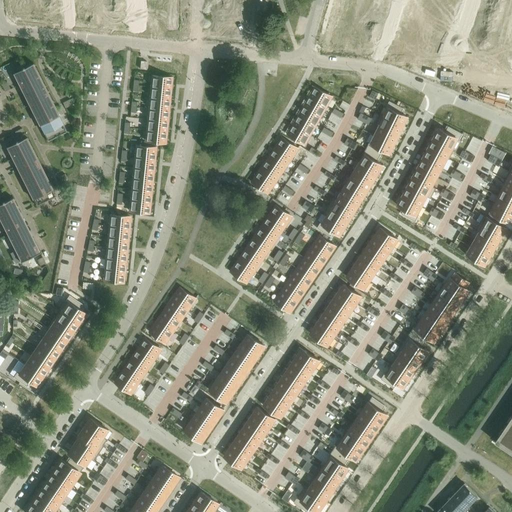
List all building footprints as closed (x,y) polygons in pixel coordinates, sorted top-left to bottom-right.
[(30,0),(12,0),(14,17),(32,15),(30,0)] [(59,0),(60,21),(78,20),(76,0),(59,0)] [(102,0),(104,25),(122,25),(121,0),(102,0)] [(180,32),(181,0),(162,0),(162,32),(180,32)] [(345,0),(336,0),(327,46),(345,50),(355,2),(345,0)] [(389,0),(387,13),(405,17),(408,0),(389,0)] [(498,26),(504,0),(485,0),(485,4),(480,3),(476,21),(498,26)] [(427,7),(414,53),(431,58),(445,12),(427,7)] [(393,54),(402,22),(385,17),(376,49),(393,54)] [(487,64),(495,31),(478,26),(470,60),(487,64)] [(67,132),(33,64),(13,73),(48,142),(67,132)] [(153,76),(151,87),(170,89),(172,78),(153,76)] [(10,90),(7,83),(2,85),(5,92),(10,90)] [(151,87),(150,98),(169,100),(170,89),(151,87)] [(316,87),(310,97),(327,107),(332,97),(316,87)] [(373,90),(370,97),(376,100),(379,93),(373,90)] [(310,97),(305,106),(321,116),(327,107),(310,97)] [(150,98),(149,109),(168,111),(169,100),(150,98)] [(73,105),(70,100),(63,103),(65,108),(73,105)] [(385,116),(385,117),(403,126),(408,117),(401,114),(404,109),(390,102),(387,108),(389,109),(385,116)] [(305,106),(299,116),(316,125),(321,116),(305,106)] [(149,109),(148,120),(167,121),(168,111),(149,109)] [(361,113),(358,119),(363,122),(367,116),(361,113)] [(376,124),(376,125),(378,126),(378,125),(399,135),(403,126),(385,117),(385,116),(381,114),(380,115),(376,124)] [(299,116),(294,125),(310,135),(316,125),(299,116)] [(367,116),(363,122),(369,125),(371,122),(372,118),(367,116)] [(148,120),(147,130),(166,132),(167,121),(148,120)] [(294,125),(288,135),(305,144),(310,135),(294,125)] [(373,135),(375,136),(394,145),(399,135),(378,125),(378,126),(373,135)] [(440,129),(434,139),(455,150),(454,150),(456,151),(457,151),(462,141),(460,140),(463,134),(449,127),(446,132),(440,129)] [(25,134),(22,129),(15,132),(17,138),(25,134)] [(147,130),(146,142),(165,143),(166,132),(147,130)] [(369,143),(367,149),(380,156),(383,150),(390,154),(394,145),(375,136),(371,144),(369,143)] [(56,197),(27,137),(7,147),(37,206),(56,197)] [(283,138),(275,149),(291,160),(298,149),(283,138)] [(348,138),(344,144),(350,147),(353,141),(348,138)] [(434,139),(429,148),(447,158),(449,159),(454,150),(455,150),(434,139)] [(353,141),(350,147),(355,150),(359,144),(353,141)] [(136,146),(135,157),(154,159),(155,148),(136,146)] [(429,148),(424,158),(442,167),(447,158),(429,148)] [(275,149),(268,160),(283,171),(291,160),(275,149)] [(359,161),(359,162),(378,174),(383,166),(377,162),(380,156),(367,149),(359,161)] [(462,153),(460,156),(465,159),(469,153),(463,150),(462,153)] [(469,153),(465,159),(471,162),(474,156),(469,153)] [(491,155),(488,161),(494,164),(497,158),(491,155)] [(135,157),(134,168),(153,170),(154,159),(135,157)] [(424,158),(419,167),(437,177),(442,169),(442,167),(424,158)] [(497,158),(494,164),(499,167),(499,166),(502,160),(497,158)] [(268,160),(260,171),(276,182),(283,171),(268,160)] [(352,168),(351,168),(356,171),(356,170),(373,181),(378,174),(359,162),(359,161),(357,160),(356,160),(352,168)] [(419,167),(414,177),(432,186),(437,177),(419,167)] [(134,168),(133,179),(152,181),(153,170),(134,168)] [(452,173),(450,176),(456,179),(459,172),(454,169),(452,173)] [(351,178),(369,189),(373,181),(356,170),(356,171),(351,178)] [(260,171),(252,182),(268,193),(276,182),(260,171)] [(459,172),(456,179),(461,182),(465,175),(459,172)] [(68,180),(65,174),(58,178),(61,183),(68,180)] [(342,183),(342,184),(344,185),(364,197),(369,189),(351,178),(347,175),(347,176),(342,183)] [(414,177),(409,186),(427,196),(431,199),(431,198),(436,189),(436,188),(432,186),(414,177)] [(133,179),(132,190),(151,191),(152,181),(133,179)] [(507,181),(503,188),(511,192),(511,182),(507,180),(507,181)] [(340,192),(339,193),(341,194),(342,193),(359,204),(364,197),(344,185),(340,192)] [(409,186),(404,196),(422,205),(427,196),(409,186)] [(442,192),(440,195),(445,198),(449,191),(443,188),(442,192)] [(511,192),(503,188),(499,196),(511,202),(511,192)] [(132,190),(131,200),(150,202),(151,191),(132,190)] [(473,190),(470,196),(476,199),(479,192),(473,190)] [(449,191),(445,198),(451,201),(454,194),(449,191)] [(479,192),(476,199),(481,202),(483,198),(485,195),(479,192)] [(337,201),(355,212),(359,204),(342,193),(341,194),(337,201)] [(404,196),(398,206),(405,209),(402,214),(416,222),(419,216),(417,215),(422,205),(404,196)] [(511,202),(499,196),(495,204),(511,212),(511,202)] [(39,253),(23,220),(12,198),(0,204),(0,218),(22,262),(39,253)] [(333,199),(328,206),(350,220),(355,212),(337,201),(333,198),(333,199)] [(131,200),(130,212),(149,213),(150,202),(131,200)] [(306,201),(302,207),(308,210),(311,204),(306,201)] [(311,204),(308,210),(313,214),(316,209),(317,207),(311,204)] [(489,218),(488,218),(502,226),(502,225),(505,220),(511,223),(511,222),(511,212),(495,204),(489,218)] [(276,206),(269,217),(284,228),(292,217),(276,206)] [(323,214),(327,217),(328,216),(345,227),(350,220),(328,206),(323,214)] [(431,210),(429,214),(435,217),(438,210),(433,207),(431,210)] [(438,210),(435,217),(440,220),(444,213),(438,210)] [(111,215),(110,226),(129,228),(130,217),(111,215)] [(484,216),(480,223),(502,236),(506,228),(507,228),(502,225),(502,226),(488,218),(489,218),(484,215),(484,216)] [(321,223),(318,228),(331,237),(334,232),(340,235),(345,227),(328,216),(327,217),(323,224),(321,223)] [(269,217),(261,228),(277,239),(284,228),(269,217)] [(476,230),(476,231),(480,233),(498,243),(502,236),(480,223),(476,230)] [(110,226),(109,237),(128,239),(129,228),(110,226)] [(381,227),(376,235),(393,246),(398,239),(381,227)] [(261,228),(254,239),(270,250),(277,239),(261,228)] [(480,233),(476,240),(494,250),(496,247),(498,243),(480,233)] [(376,235),(371,242),(388,253),(393,246),(376,235)] [(320,236),(312,247),(328,258),(336,246),(320,236)] [(109,237),(108,248),(127,250),(128,239),(109,237)] [(254,239),(246,250),(262,261),(270,250),(254,239)] [(472,247),(490,257),(494,250),(476,240),(472,247)] [(371,242),(367,249),(384,260),(388,253),(371,242)] [(470,246),(465,254),(485,265),(490,257),(472,247),(470,245),(470,246)] [(312,247),(305,258),(321,269),(328,258),(312,247)] [(108,248),(106,259),(125,260),(127,250),(108,248)] [(367,249),(362,256),(379,267),(384,260),(367,249)] [(246,250),(239,261),(255,272),(262,261),(246,250)] [(362,256),(357,263),(374,274),(379,267),(362,256)] [(305,258),(297,269),(313,280),(321,269),(305,258)] [(106,259),(105,269),(124,271),(125,260),(106,259)] [(239,261),(231,272),(247,283),(255,272),(239,261)] [(357,263),(352,270),(369,281),(374,274),(357,263)] [(427,268),(423,274),(429,278),(433,272),(427,268)] [(105,269),(104,281),(123,282),(124,271),(105,269)] [(297,269),(290,280),(306,290),(313,280),(297,269)] [(352,270),(347,277),(364,289),(369,281),(352,270)] [(433,272),(429,278),(434,281),(436,279),(438,275),(433,272)] [(446,285),(445,285),(464,298),(470,290),(466,288),(469,283),(456,274),(453,279),(451,277),(446,285)] [(290,280),(283,291),(298,301),(306,290),(290,280)] [(437,293),(439,295),(439,294),(458,307),(464,298),(445,285),(446,285),(444,283),(443,284),(437,293)] [(344,284),(339,292),(357,303),(362,296),(344,284)] [(415,286),(411,292),(416,296),(420,290),(415,286)] [(180,288),(173,299),(189,310),(196,299),(180,288)] [(420,290),(416,296),(422,299),(423,297),(426,293),(420,290)] [(283,291),(275,302),(286,310),(291,313),(298,301),(283,291)] [(339,292),(335,299),(352,310),(357,303),(339,292)] [(439,295),(433,303),(452,316),(458,307),(439,294),(439,295)] [(60,310),(59,310),(61,312),(62,311),(79,323),(85,313),(79,309),(82,304),(69,296),(66,301),(60,310)] [(173,299),(165,310),(181,321),(189,310),(173,299)] [(335,299),(330,306),(347,317),(352,310),(335,299)] [(433,303),(427,312),(446,325),(452,316),(433,303)] [(403,304),(399,310),(404,314),(408,308),(403,304)] [(330,306),(325,312),(342,324),(347,317),(330,306)] [(408,308),(404,314),(409,317),(411,314),(413,311),(408,308)] [(165,310),(158,321),(174,332),(181,321),(165,310)] [(56,320),(73,332),(79,323),(62,311),(61,312),(56,320)] [(325,312),(321,319),(338,331),(342,324),(325,312)] [(421,321),(440,334),(446,325),(427,312),(421,321)] [(47,328),(49,329),(67,341),(73,332),(56,320),(54,318),(54,319),(47,328)] [(321,319),(316,326),(333,338),(338,331),(321,319)] [(419,320),(411,332),(426,342),(429,338),(435,342),(440,334),(421,321),(419,319),(419,320)] [(158,321),(150,332),(166,343),(174,332),(158,321)] [(316,326),(311,334),(328,345),(333,338),(316,326)] [(49,329),(43,338),(61,350),(67,341),(49,329)] [(385,331),(381,337),(386,340),(390,334),(385,331)] [(411,332),(401,346),(422,360),(429,351),(422,347),(426,342),(411,332)] [(249,334),(243,343),(260,354),(266,346),(249,334)] [(390,334),(386,340),(391,344),(393,341),(395,338),(390,334)] [(43,338),(37,347),(54,358),(61,350),(43,338)] [(146,339),(138,350),(154,361),(162,349),(146,339)] [(243,343),(238,351),(255,362),(260,354),(243,343)] [(395,355),(397,357),(397,356),(416,369),(422,360),(401,346),(395,355)] [(37,347),(31,356),(48,367),(54,358),(37,347)] [(2,349),(0,353),(0,355),(5,359),(8,353),(2,349)] [(303,349),(298,356),(315,368),(320,360),(303,349)] [(373,349),(369,355),(374,358),(378,352),(373,349)] [(138,350),(131,361),(147,372),(154,361),(138,350)] [(238,351),(232,359),(249,370),(255,362),(238,351)] [(378,352),(374,358),(379,362),(381,359),(383,356),(378,352)] [(31,356),(25,365),(42,376),(48,367),(31,356)] [(298,356),(293,363),(310,375),(315,368),(298,356)] [(397,357),(391,365),(410,378),(416,369),(397,356),(397,357)] [(232,359),(227,367),(244,378),(249,370),(232,359)] [(131,361),(123,372),(139,383),(147,372),(131,361)] [(293,363),(288,370),(305,382),(310,375),(293,363)] [(17,372),(14,378),(27,386),(30,382),(36,386),(42,376),(25,365),(19,374),(17,372)] [(391,365),(381,379),(394,388),(398,383),(404,387),(410,378),(391,365)] [(227,367),(221,374),(238,386),(244,378),(227,367)] [(288,370),(284,377),(301,389),(305,382),(288,370)] [(123,372),(116,383),(131,394),(139,383),(123,372)] [(221,374),(216,382),(233,394),(238,386),(221,374)] [(284,377),(279,384),(296,396),(301,389),(284,377)] [(216,382),(210,391),(227,402),(233,394),(216,382)] [(279,384),(274,391),(291,402),(296,396),(279,384)] [(344,390),(340,396),(346,400),(350,394),(344,390)] [(274,391),(269,398),(286,409),(291,402),(274,391)] [(350,394),(346,400),(351,403),(352,402),(355,397),(350,394)] [(372,397),(363,410),(382,423),(383,423),(388,415),(382,411),(385,406),(372,397)] [(207,398),(202,406),(219,418),(224,410),(207,398)] [(269,398),(264,405),(281,417),(286,409),(269,398)] [(202,406),(196,414),(213,426),(219,418),(202,406)] [(259,407),(254,415),(271,426),(276,419),(259,407)] [(363,410),(358,417),(377,430),(382,423),(363,410)] [(196,414),(191,422),(208,434),(213,426),(196,414)] [(254,415),(249,421),(266,433),(271,426),(254,415)] [(354,424),(353,425),(372,438),(377,430),(358,417),(354,424)] [(92,418),(87,426),(104,437),(109,430),(92,418)] [(249,421),(244,428),(261,440),(266,433),(249,421)] [(497,440),(496,442),(511,453),(511,421),(508,426),(507,425),(505,427),(505,428),(508,429),(507,431),(504,434),(500,439),(498,438),(497,440)] [(191,422),(185,431),(202,442),(208,434),(191,422)] [(322,423),(318,429),(323,432),(327,426),(322,423)] [(351,423),(346,431),(367,445),(372,438),(353,425),(354,424),(352,423),(351,423)] [(87,426),(82,433),(103,447),(108,440),(104,437),(87,426)] [(327,426),(323,432),(329,436),(332,432),(333,430),(327,426)] [(244,428),(239,435),(256,447),(261,440),(244,428)] [(346,431),(341,438),(362,452),(367,445),(346,431)] [(82,433),(77,439),(98,454),(103,447),(82,433)] [(239,435),(235,442),(252,454),(256,447),(239,435)] [(341,438),(333,450),(348,461),(351,456),(357,460),(362,452),(341,438)] [(77,439),(73,446),(92,459),(91,460),(93,461),(94,461),(98,454),(77,439)] [(235,442),(230,449),(247,461),(252,454),(235,442)] [(73,446),(67,454),(87,467),(91,460),(92,459),(73,446)] [(230,449),(225,457),(242,468),(247,461),(230,449)] [(304,450),(300,456),(305,459),(309,453),(304,450)] [(324,467),(324,468),(341,479),(349,468),(345,465),(348,461),(333,450),(329,456),(331,457),(324,467)] [(309,453),(305,459),(310,463),(312,460),(314,457),(309,453)] [(61,459),(55,467),(74,480),(75,479),(83,468),(70,458),(67,463),(61,459)] [(162,465),(156,473),(173,485),(179,477),(162,465)] [(322,466),(314,477),(334,490),(341,479),(324,468),(324,467),(322,466)] [(55,467),(50,475),(72,489),(77,482),(77,481),(75,479),(74,480),(55,467)] [(94,475),(92,478),(97,482),(101,476),(96,472),(94,475)] [(289,472),(285,478),(290,481),(294,475),(289,472)] [(156,473),(151,481),(168,493),(173,485),(156,473)] [(50,475),(45,482),(64,495),(64,496),(66,497),(72,489),(50,475)] [(294,475),(290,481),(295,485),(297,482),(299,479),(294,475)] [(101,476),(97,482),(103,485),(107,479),(101,476)] [(307,488),(326,501),(334,490),(314,477),(307,488)] [(151,481),(145,489),(162,501),(168,493),(151,481)] [(45,482),(40,489),(59,502),(64,496),(64,495),(45,482)] [(478,496),(465,483),(458,490),(471,503),(478,496)] [(305,487),(294,503),(307,511),(309,511),(312,508),(318,511),(326,501),(307,488),(305,486),(305,487)] [(40,489),(35,497),(54,510),(59,502),(40,489)] [(145,489),(140,497),(157,509),(162,501),(145,489)] [(471,503),(458,490),(452,497),(465,510),(471,503)] [(200,491),(194,501),(210,511),(214,511),(220,504),(200,491)] [(35,497),(30,504),(41,511),(52,511),(54,510),(35,497)] [(140,497),(134,505),(144,511),(154,511),(157,509),(140,497)] [(462,511),(465,510),(452,497),(445,504),(453,511),(462,511)] [(210,511),(194,501),(188,510),(191,511),(210,511)]
